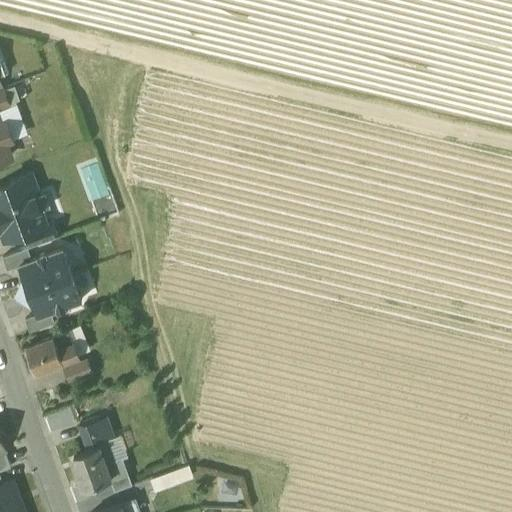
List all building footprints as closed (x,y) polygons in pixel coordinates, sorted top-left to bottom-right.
[(0,74),(9,72),(0,47),(0,74)] [(1,87),(0,87),(0,109),(9,106),(2,87),(1,87)] [(0,159),(9,156),(4,142),(12,139),(5,121),(0,123),(0,159)] [(31,173),(10,181),(12,185),(0,189),(0,223),(1,223),(6,238),(17,234),(46,223),(45,222),(36,197),(39,195),(31,173)] [(53,219),(45,222),(46,223),(17,234),(22,249),(28,247),(59,235),(53,219)] [(22,249),(3,256),(7,269),(20,264),(19,263),(32,258),(28,247),(22,249)] [(46,251),(38,254),(39,256),(32,258),(19,263),(20,264),(21,267),(19,271),(23,273),(24,275),(19,287),(20,292),(72,273),(63,247),(46,253),(46,251)] [(72,273),(20,292),(22,296),(34,302),(35,305),(33,309),(37,311),(38,313),(39,315),(51,310),(58,308),(58,309),(66,306),(65,305),(82,299),(72,273)] [(38,313),(25,318),(30,331),(55,322),(51,310),(39,315),(38,313)] [(70,329),(27,345),(37,372),(79,356),(70,329)] [(88,359),(65,368),(71,382),(94,374),(88,359)] [(101,418),(81,425),(84,436),(105,429),(101,418)] [(126,431),(118,427),(121,436),(127,434),(126,431)] [(105,429),(84,436),(89,450),(75,454),(79,466),(76,468),(83,487),(111,478),(106,463),(115,460),(105,429)] [(5,451),(0,453),(0,469),(11,466),(5,451)] [(191,462),(152,477),(157,489),(196,474),(191,462)] [(0,484),(0,511),(18,511),(8,482),(4,483),(0,484)] [(139,511),(136,499),(99,511),(139,511)]
